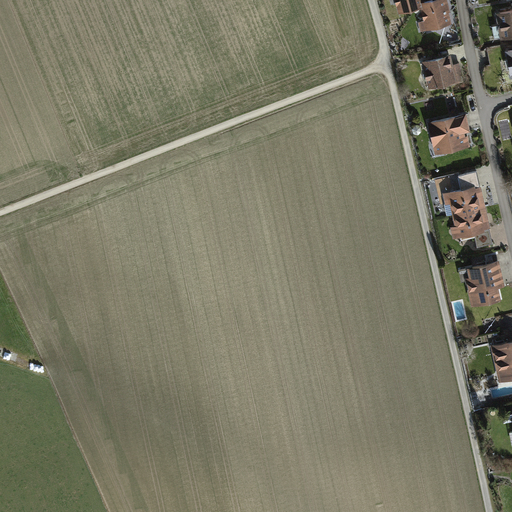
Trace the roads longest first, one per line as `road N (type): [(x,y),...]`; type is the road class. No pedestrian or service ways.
road 1 (track): [(489,511),(372,0)]
road 2 (track): [(389,62),(0,213)]
road 3 (residential): [(463,0),(511,239)]
